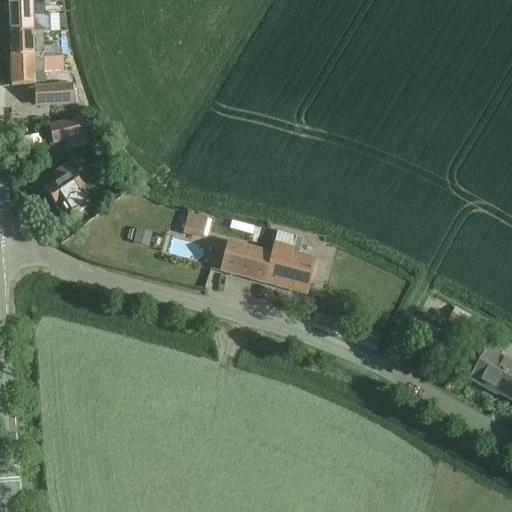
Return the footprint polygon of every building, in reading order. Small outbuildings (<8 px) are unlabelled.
[(6,0),(8,35),(41,33),(41,35),(59,33),(58,17),(41,19),(39,0),(6,0)] [(60,6),(59,28),(79,29),(79,6),(60,6)] [(41,33),(8,35),(8,58),(42,55),(42,59),(55,58),(55,50),(42,50),(41,35),(41,33)] [(42,55),(8,58),(10,87),(32,86),(44,85),(43,73),(63,72),(62,58),(55,58),(42,59),(42,55)] [(97,80),(59,78),(58,96),(96,97),(97,80)] [(53,146),(86,138),(81,120),(48,128),(53,146)] [(57,183),(44,192),(55,208),(58,206),(61,211),(59,215),(64,224),(69,223),(70,224),(94,207),(72,173),(66,166),(52,175),(57,183)] [(252,212),(249,222),(272,228),(274,218),(252,212)] [(205,233),(207,217),(189,214),(187,230),(205,233)] [(219,242),(210,271),(228,276),(246,281),(306,297),(314,261),(296,256),(301,239),(275,231),(268,257),(219,242)] [(485,327),(455,310),(447,323),(477,340),(485,327)] [(511,365),(486,351),(473,374),(499,388),(498,394),(511,401),(511,365)]
